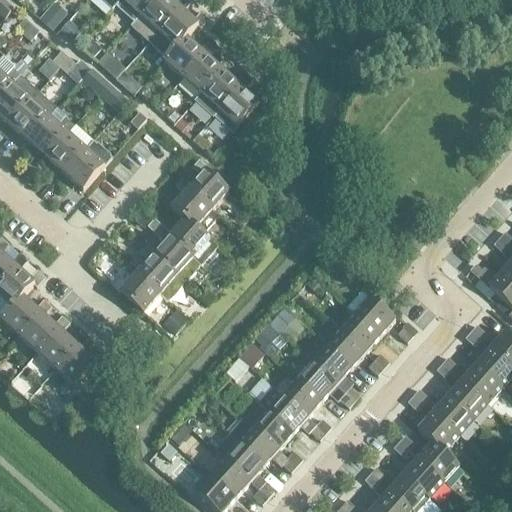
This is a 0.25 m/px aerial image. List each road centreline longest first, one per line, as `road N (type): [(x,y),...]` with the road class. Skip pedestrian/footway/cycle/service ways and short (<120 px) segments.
road 1 (residential): [(285,511),(441,344),(447,307),(439,262),(511,176)]
road 2 (residential): [(78,256),(166,154)]
